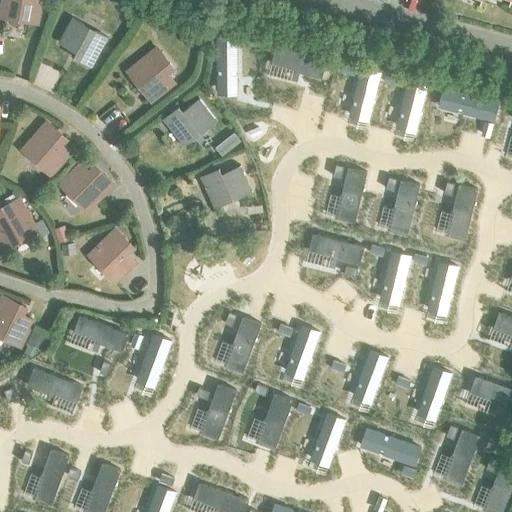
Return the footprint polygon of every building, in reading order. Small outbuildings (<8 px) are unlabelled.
[(3,0),(1,15),(36,22),(40,0),(3,0)] [(75,58),(91,67),(107,37),(72,18),(59,42),(78,53),(75,58)] [(263,42),(226,32),(222,46),(235,49),(234,52),(240,53),(241,50),(259,55),(263,42)] [(128,71),(151,100),(173,82),(163,69),(169,64),(157,49),(128,71)] [(377,74),(338,63),(334,77),(358,83),(356,88),(372,93),(373,87),(374,87),(377,74)] [(464,97),(423,85),(418,100),(445,108),(441,120),(456,125),(464,97)] [(480,112),(511,122),(511,107),(484,98),(480,112)] [(184,145),(215,121),(198,99),(181,112),(178,108),(163,119),(184,145)] [(244,117),(259,150),(290,136),(275,103),(244,117)] [(23,150),(50,174),(69,153),(51,137),(56,131),(47,123),(23,150)] [(381,150),(414,161),(418,150),(385,138),(381,150)] [(463,178),(467,165),(427,152),(420,174),(435,178),(437,170),(463,178)] [(103,175),(98,181),(81,164),(61,184),(87,210),(112,184),(103,175)] [(214,207),(251,191),(240,166),(220,175),(217,169),(201,176),(214,207)] [(311,167),(281,176),(285,188),(315,179),(311,167)] [(487,185),(511,192),(511,179),(490,173),(487,185)] [(269,216),(321,202),(317,189),(265,203),(269,216)] [(0,218),(0,240),(5,248),(36,230),(18,199),(8,205),(12,212),(0,218)] [(511,203),(506,201),(501,215),(511,219),(511,203)] [(337,220),(373,233),(377,222),(341,208),(337,220)] [(433,247),(396,225),(389,238),(426,259),(433,247)] [(90,255),(115,281),(135,261),(123,249),(129,244),(116,230),(90,255)] [(485,274),(490,261),(450,244),(444,258),(485,274)] [(175,280),(166,319),(184,324),(188,304),(205,308),(214,269),(196,265),(191,283),(175,280)] [(317,278),(350,290),(354,278),(322,267),(317,278)] [(369,296),(410,308),(414,295),(373,283),(369,296)] [(0,302),(0,335),(20,345),(32,319),(17,312),(21,305),(3,297),(0,302)] [(436,324),(431,338),(456,347),(466,319),(426,305),(421,318),(425,320),(424,322),(432,324),(433,323),(436,324)] [(259,309),(244,345),(256,349),(270,313),(259,309)] [(484,340),(511,351),(511,349),(511,337),(489,328),(484,340)] [(328,353),(290,340),(285,353),(323,366),(328,353)] [(141,358),(102,345),(97,358),(137,371),(141,358)] [(374,370),(341,358),(337,370),(370,381),(374,370)] [(142,377),(179,392),(184,379),(147,364),(142,377)] [(429,391),(393,378),(388,391),(425,403),(429,391)] [(123,395),(89,382),(85,393),(118,406),(123,395)] [(0,384),(0,421),(12,389),(0,384)] [(250,406),(218,393),(213,403),(246,417),(250,406)] [(158,396),(153,410),(170,416),(175,402),(158,396)] [(496,411),(461,399),(456,414),(491,426),(496,411)] [(128,451),(143,412),(128,407),(114,446),(128,451)] [(306,426),(268,411),(264,421),(302,437),(306,426)] [(108,433),(72,421),(67,434),(103,447),(108,433)] [(315,443),(359,457),(364,444),(320,429),(315,443)] [(421,466),(383,452),(378,464),(416,479),(421,466)] [(207,491),(219,458),(208,454),(196,487),(207,491)] [(111,458),(95,500),(109,506),(125,464),(111,458)] [(344,459),(339,473),(353,477),(357,464),(344,459)] [(57,473),(88,484),(92,472),(62,461),(57,473)] [(133,462),(128,476),(145,482),(150,469),(133,462)] [(0,486),(6,489),(13,469),(0,465),(0,486)] [(439,488),(477,501),(481,488),(443,474),(439,488)] [(80,511),(81,511),(47,498),(42,511),(45,511),(80,511)]
